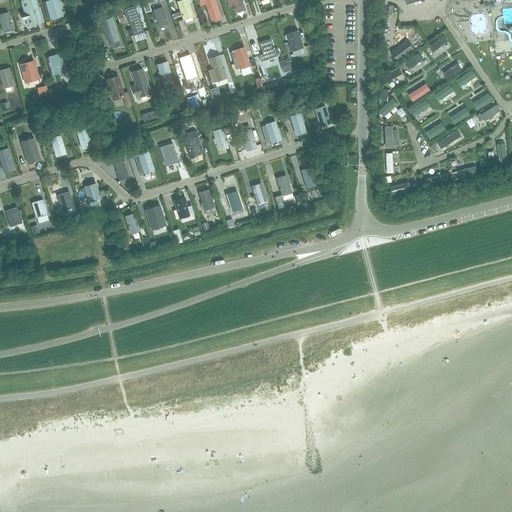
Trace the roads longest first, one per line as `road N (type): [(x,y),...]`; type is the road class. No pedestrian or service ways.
road 1 (residential): [(363,128),(129,200),(81,163),(0,187)]
road 2 (unclassified): [(362,229),(338,243),(0,307)]
road 3 (residential): [(0,46),(64,32),(114,65),(323,1)]
road 4 (unclassified): [(362,229),(401,231),(511,201)]
road 5 (unclassified): [(363,128),(364,0)]
